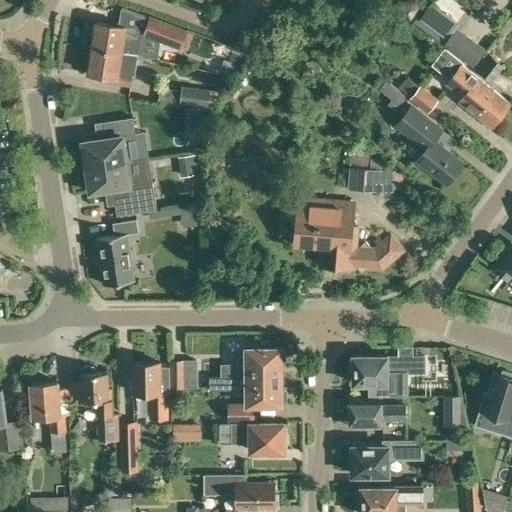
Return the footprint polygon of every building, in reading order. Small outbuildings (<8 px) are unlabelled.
[(404,0),(397,10),(410,20),(421,5),(414,0),(404,0)] [(134,27),(136,14),(120,11),(103,4),(100,22),(96,21),(92,47),(136,53),(138,54),(141,37),(134,27)] [(188,29),(148,15),(142,35),(181,49),(183,44),(189,46),(194,34),(188,31),(188,29)] [(448,37),(420,17),(415,24),(443,44),(448,37)] [(473,66),(486,49),(456,26),(448,37),(443,44),(473,66)] [(135,76),(138,54),(136,53),(92,47),(88,72),(99,74),(98,82),(132,86),(133,75),(135,76)] [(283,54),(274,47),(265,58),(274,65),(283,54)] [(458,100),(491,127),(511,103),(444,50),(431,68),(447,81),(446,82),(462,95),(458,100)] [(492,82),(504,65),(490,54),(478,71),(492,82)] [(420,85),(411,78),(402,89),(410,96),(409,98),(427,113),(439,98),(421,84),(420,85)] [(406,95),(386,80),(379,88),(398,104),(406,95)] [(208,107),(211,88),(182,85),(181,89),(160,87),(158,100),(179,102),(179,103),(208,107)] [(446,184),(464,162),(435,140),(444,128),(411,103),(393,125),(424,149),(415,159),(446,184)] [(324,114),(313,127),(326,137),(337,122),(324,114)] [(98,138),(83,141),(86,166),(131,159),(148,157),(144,133),(136,134),(133,116),(103,121),(105,137),(98,138)] [(381,190),(383,158),(372,157),(372,151),(350,150),(347,188),(361,189),(381,190)] [(131,159),(86,166),(90,191),(105,189),(113,188),(115,204),(117,216),(126,214),(148,211),(156,210),(152,180),(135,183),(131,159)] [(375,248),(356,247),(358,227),(352,226),(354,201),(299,196),(295,244),(321,246),(319,263),(366,267),(366,266),(382,268),(404,249),(392,234),(375,248)] [(113,223),(115,235),(97,237),(104,285),(134,280),(127,234),(139,232),(137,219),(113,223)] [(511,242),(493,268),(511,282),(511,242)] [(282,363),(286,361),(286,352),(282,349),(282,347),(245,347),(246,363),(221,363),(221,375),(282,375),(282,363)] [(414,355),(388,355),(388,354),(352,354),(352,357),(348,360),(348,369),(352,371),(353,383),(388,383),(388,373),(414,373),(424,373),(424,357),(414,357),(414,355)] [(161,390),(160,361),(132,361),(132,393),(149,393),(149,405),(168,405),(168,390),(161,390)] [(185,361),(170,361),(171,392),(185,392),(185,361)] [(485,392),(480,407),(484,408),(483,412),(499,417),(495,431),(511,436),(511,412),(511,372),(502,370),(501,373),(495,372),(489,393),(485,392)] [(69,387),(70,400),(96,399),(98,440),(120,439),(119,412),(113,412),(112,387),(108,387),(108,371),(81,372),(81,379),(68,379),(69,387)] [(237,419),(254,419),(255,405),(282,404),(282,401),(286,399),(286,390),(282,387),(282,375),(221,375),(209,376),(209,389),(246,390),(246,402),(228,402),(228,420),(237,420),(237,419)] [(69,387),(59,388),(58,380),(30,383),(33,417),(49,415),(50,432),(67,430),(66,414),(71,413),(70,400),(69,387)] [(7,420),(2,387),(0,387),(0,449),(24,446),(20,418),(7,420)] [(444,396),(444,410),(461,410),(461,396),(444,396)] [(406,420),(406,403),(381,402),(381,398),(350,398),(350,426),(381,426),(381,420),(406,420)] [(237,419),(237,420),(237,422),(219,422),(219,443),(250,443),(250,451),(284,451),(284,422),(254,422),(254,419),(237,419)] [(135,446),(134,421),(121,422),(122,469),(135,469),(135,446)] [(181,428),(181,441),(210,441),(210,429),(181,428)] [(352,474),(389,474),(389,459),(423,459),(423,439),(388,439),(388,444),(352,444),(352,474)] [(246,481),(245,473),(204,474),(204,494),(235,493),(235,508),(226,509),(225,511),(248,511),(249,510),(256,510),(256,508),(256,507),(265,507),(265,510),(277,510),(277,508),(279,508),(279,493),(276,493),(276,488),(277,488),(276,479),(268,479),(268,481),(246,481)] [(118,494),(116,480),(105,481),(106,495),(118,494)] [(466,500),(480,500),(479,480),(465,480),(466,500)] [(423,497),(423,484),(381,485),(381,486),(362,486),(362,489),(358,489),(357,511),(395,511),(395,492),(402,492),(402,498),(423,497)] [(107,511),(131,511),(131,497),(107,497),(107,511)]
